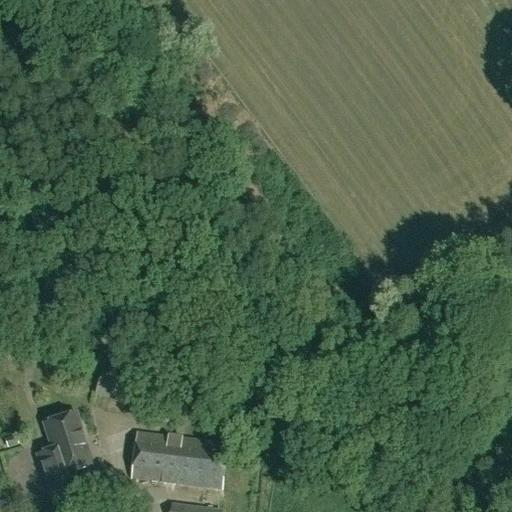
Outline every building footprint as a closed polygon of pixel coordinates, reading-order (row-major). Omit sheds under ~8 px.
[(135,411),(136,409),(159,417),(167,395),(143,387),(104,373),(95,398),(135,411)] [(51,495),(79,486),(74,473),(92,467),(76,416),(45,426),(54,451),(38,456),(51,495)] [(222,492),(228,446),(137,435),(131,481),(222,492)] [(8,447),(18,444),(15,436),(5,440),(8,447)] [(116,511),(113,494),(96,498),(98,511),(116,511)] [(98,511),(96,498),(80,502),(81,511),(98,511)]
